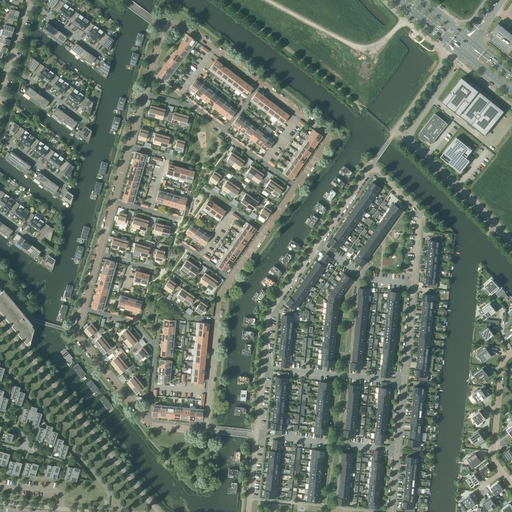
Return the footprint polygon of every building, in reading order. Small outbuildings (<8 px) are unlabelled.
[(50,0),(48,6),(54,10),(61,1),(59,0),(50,0)] [(54,10),(62,16),(68,6),(61,1),(54,10)] [(10,9),(8,13),(18,16),(19,11),(16,10),(17,7),(8,4),(7,7),(10,9)] [(62,16),(69,21),(76,12),(68,6),(62,16)] [(69,21),(77,27),(84,18),(76,12),(69,21)] [(8,13),(6,21),(12,23),(13,20),(16,21),(18,16),(8,13)] [(77,27),(85,33),(91,23),(84,18),(77,27)] [(5,25),(3,29),(13,32),(14,27),(11,26),(12,23),(6,21),(3,20),(2,23),(5,25)] [(47,35),(52,38),(57,30),(47,23),(43,29),(49,33),(47,35)] [(85,33),(92,38),(99,29),(91,23),(85,33)] [(511,34),(498,23),(490,33),(494,36),(490,40),(511,57),(511,34)] [(3,29),(1,37),(7,39),(8,36),(11,37),(13,32),(3,29)] [(92,38),(100,44),(107,35),(99,29),(92,38)] [(57,30),(52,38),(56,41),(57,39),(63,43),(67,37),(57,30)] [(107,35),(100,44),(109,51),(113,39),(107,35)] [(185,37),(183,41),(191,47),(191,46),(193,47),(196,43),(195,42),(195,41),(188,36),(186,38),(185,37)] [(1,37),(0,39),(0,45),(5,47),(6,44),(9,45),(10,40),(7,39),(1,37)] [(179,46),(178,46),(186,52),(191,47),(183,41),(180,44),(181,45),(180,47),(179,46)] [(75,55),(80,58),(85,51),(75,43),(71,49),(77,54),(75,55)] [(174,52),(182,58),(186,52),(178,46),(176,50),(177,51),(175,53),(174,52)] [(85,51),(80,58),(84,62),(85,60),(91,64),(95,58),(85,51)] [(170,58),(178,64),(182,58),(174,52),(172,55),(173,56),(171,59),(170,58)] [(29,69),(34,73),(41,64),(32,58),(29,69)] [(166,63),(165,64),(173,70),(178,64),(170,58),(167,61),(168,62),(167,64),(166,63)] [(101,72),(106,75),(107,76),(110,66),(103,61),(99,67),(97,65),(95,67),(97,69),(96,70),(100,73),(101,72)] [(215,72),(221,64),(218,62),(218,63),(215,61),(210,68),(209,70),(214,73),(215,72)] [(34,73),(42,79),(49,70),(41,64),(34,73)] [(161,69),(169,75),(173,70),(165,64),(163,67),(164,68),(162,70),(161,69)] [(220,76),(226,68),(225,69),(223,68),(224,66),(221,64),(215,72),(216,72),(214,74),(219,77),(220,76)] [(225,80),(226,80),(232,72),(231,73),(228,72),(229,70),(226,68),(220,76),(221,76),(220,78),(224,81),(225,80)] [(169,75),(161,69),(158,73),(160,74),(158,76),(165,81),(169,75)] [(42,79),(50,85),(56,75),(49,70),(42,79)] [(226,80),(231,84),(237,76),(236,77),(234,75),(235,74),(232,72),(226,80)] [(50,85),(57,90),(64,81),(56,75),(50,85)] [(231,84),(236,88),(242,80),(241,81),(239,79),(240,78),(237,76),(231,84)] [(470,84),(462,77),(442,102),(484,136),(504,112),(470,84)] [(191,91),(195,93),(201,85),(200,85),(201,84),(197,80),(195,82),(195,81),(190,88),(192,90),(191,91)] [(241,92),(248,84),(247,84),(246,85),(244,83),(245,82),(242,80),(236,88),(237,88),(236,90),(240,93),(241,92)] [(57,90),(65,96),(72,87),(64,81),(57,90)] [(248,84),(241,92),(242,92),(241,94),(245,97),(246,96),(247,96),(252,89),(249,87),(250,86),(248,84)] [(197,95),(200,98),(206,90),(201,85),(195,93),(195,94),(196,92),(198,94),(197,95)] [(29,99),(33,102),(39,94),(29,87),(25,93),(30,97),(29,99)] [(65,96),(72,102),(79,92),(72,87),(65,96)] [(203,100),(206,102),(212,94),(206,90),(200,98),(201,98),(201,97),(204,98),(203,100)] [(72,102),(80,107),(87,98),(79,92),(72,102)] [(251,99),(256,103),(262,95),(260,93),(259,94),(256,92),(251,99)] [(208,104),(212,106),(218,98),(217,98),(218,97),(214,93),(213,95),(212,94),(206,102),(207,101),(209,103),(208,104)] [(39,94),(33,102),(38,105),(39,104),(45,108),(49,102),(39,94)] [(261,107),(262,107),(268,99),(267,99),(267,100),(264,99),(265,98),(262,95),(256,103),(257,104),(256,105),(260,109),(261,107)] [(87,98),(80,107),(90,114),(93,102),(87,98)] [(214,108),(218,111),(224,103),(218,98),(212,106),(212,107),(213,105),(215,107),(214,108)] [(262,107),(267,111),(273,103),(272,104),(270,103),(270,102),(268,99),(262,107)] [(220,113),(223,115),(229,107),(224,103),(218,111),(219,110),(221,111),(220,113)] [(267,111),(272,115),(278,107),(277,108),(275,107),(276,106),(273,103),(267,111)] [(155,117),(158,108),(150,106),(148,114),(150,114),(150,116),(155,117)] [(229,107),(223,115),(227,118),(227,117),(230,119),(235,112),(229,107)] [(272,115),(277,119),(283,111),(282,112),(280,111),(281,110),(278,107),(272,115)] [(57,120),(61,123),(67,115),(57,108),(53,114),(58,118),(57,120)] [(158,108),(155,117),(160,119),(161,117),(162,118),(165,110),(158,108)] [(283,111),(277,119),(283,123),(288,117),(285,115),(286,114),(283,111)] [(178,124),(181,114),(174,112),(171,120),(173,121),(173,122),(178,124)] [(181,114),(178,124),(184,125),(184,124),(186,125),(188,116),(181,114)] [(422,141),(425,143),(424,142),(426,140),(431,145),(448,124),(435,114),(421,131),(420,132),(420,133),(419,134),(419,135),(419,136),(420,137),(420,138),(420,139),(421,139),(421,140),(422,141)] [(67,115),(61,123),(66,126),(67,124),(73,129),(77,122),(67,115)] [(234,127),(237,129),(244,121),(243,121),(244,119),(239,116),(238,117),(232,124),(235,126),(234,127)] [(9,133),(14,137),(21,128),(12,121),(9,133)] [(240,131),(243,134),(249,126),(244,121),(237,129),(238,129),(238,128),(241,130),(240,131)] [(82,138),(83,136),(89,140),(92,131),(85,126),(81,131),(78,129),(77,132),(79,133),(78,135),(82,138)] [(246,135),(249,138),(255,130),(249,126),(243,134),(244,133),(246,134),(246,135)] [(14,137),(22,142),(29,133),(21,128),(14,137)] [(140,129),(138,137),(140,138),(139,139),(145,141),(145,139),(148,131),(147,131),(147,129),(141,128),(141,129),(140,129)] [(251,140),(255,142),(261,134),(260,134),(261,133),(257,129),(256,130),(255,130),(249,138),(250,137),(252,139),(251,140)] [(314,130),(310,136),(318,142),(320,139),(319,138),(321,135),(314,130)] [(22,142),(30,148),(36,139),(29,133),(22,142)] [(159,145),(160,145),(162,135),(155,133),(153,142),(155,142),(154,143),(160,145),(159,145)] [(257,144),(260,147),(266,139),(266,138),(267,137),(262,133),(261,135),(261,134),(255,142),(256,141),(258,143),(257,144)] [(162,135),(160,145),(165,146),(165,145),(167,146),(170,137),(162,135)] [(310,136),(306,141),(314,147),(313,146),(315,144),(316,145),(318,142),(310,136)] [(468,147),(456,137),(440,157),(460,173),(470,161),(462,155),(468,147)] [(30,148),(37,154),(44,144),(36,139),(30,148)] [(180,149),(182,150),(185,142),(177,139),(175,148),(175,149),(180,151),(180,149)] [(266,139),(260,147),(264,149),(265,148),(267,150),(272,143),(266,139)] [(303,146),(302,147),(310,152),(311,152),(309,152),(311,149),(312,150),(314,147),(306,141),(306,142),(304,141),(301,145),(303,146)] [(37,154),(45,159),(52,150),(44,144),(37,154)] [(299,152),(307,158),(306,157),(307,155),(308,155),(310,152),(302,147),(301,146),(297,151),(299,152)] [(45,159),(53,165),(59,156),(52,150),(45,159)] [(11,164),(15,167),(21,159),(11,152),(6,158),(12,162),(11,164)] [(135,155),(133,159),(143,162),(143,161),(145,162),(147,156),(145,156),(145,155),(137,152),(136,155),(135,155)] [(299,152),(295,158),(303,163),(302,162),(303,160),(305,161),(307,158),(299,152)] [(232,165),(238,157),(232,153),(227,160),(228,161),(228,162),(232,165)] [(53,165),(60,171),(67,161),(59,156),(53,165)] [(238,157),(232,165),(237,168),(237,167),(239,168),(244,161),(238,157)] [(295,158),(291,163),(299,169),(298,168),(300,165),(301,166),(303,163),(295,158)] [(21,159),(15,167),(19,170),(21,168),(26,172),(31,166),(21,159)] [(134,164),(133,166),(141,169),(143,162),(133,159),(132,163),(134,164)] [(67,161),(60,171),(70,177),(73,166),(67,161)] [(291,163),(287,168),(295,174),(294,173),(296,171),(297,172),(299,169),(291,163)] [(166,174),(172,176),(175,166),(172,165),(171,166),(168,166),(166,174)] [(132,170),(131,173),(139,176),(141,169),(133,166),(133,167),(131,166),(130,170),(132,170)] [(172,176),(179,178),(181,168),(181,169),(178,168),(178,167),(175,166),(172,176)] [(251,178),(252,179),(257,170),(251,166),(246,173),(248,174),(247,175),(251,178)] [(340,171),(349,177),(353,172),(344,166),(340,171)] [(184,179),(185,179),(188,170),(187,170),(187,171),(184,170),(185,169),(181,168),(179,178),(179,179),(184,181),(184,179)] [(295,174),(287,168),(287,169),(285,168),(282,172),(284,173),(283,174),(290,179),(292,176),(293,177),(295,174)] [(188,170),(185,179),(191,181),(194,173),(191,172),(191,171),(188,170)] [(257,170),(252,179),(256,182),(257,181),(258,182),(261,178),(263,175),(257,170)] [(210,181),(215,184),(216,183),(221,176),(215,171),(210,178),(211,180),(210,181)] [(39,184),(43,187),(49,180),(39,172),(35,178),(40,183),(39,184)] [(130,177),(129,180),(137,183),(139,176),(131,173),(131,174),(130,173),(128,177),(130,177)] [(333,182),(342,188),(345,183),(336,177),(333,182)] [(49,180),(43,187),(48,191),(49,189),(55,193),(59,187),(49,180)] [(128,184),(127,187),(135,189),(137,183),(129,180),(128,180),(126,184),(128,184)] [(227,193),(228,193),(233,185),(227,180),(222,187),(224,189),(223,190),(227,193)] [(271,192),(277,184),(271,180),(266,187),(267,188),(266,189),(271,192)] [(372,182),(369,187),(377,193),(380,188),(380,187),(381,186),(378,184),(378,186),(372,182)] [(233,185),(228,193),(232,196),(233,195),(234,196),(239,189),(239,188),(240,187),(235,183),(234,185),(233,185)] [(277,184),(271,192),(275,195),(276,194),(278,195),(283,188),(277,184)] [(124,193),(124,194),(133,196),(135,189),(127,187),(126,187),(124,191),(126,191),(125,194),(124,193)] [(369,188),(366,192),(374,197),(377,193),(369,187),(369,188)] [(325,198),(330,202),(335,196),(337,193),(332,189),(325,198)] [(61,198),(60,199),(64,202),(65,201),(69,204),(71,205),(73,195),(67,190),(63,196),(60,194),(59,196),(61,198)] [(0,192),(0,204),(2,206),(9,197),(1,191),(0,192)] [(158,202),(163,204),(165,194),(158,192),(156,200),(159,201),(158,202)] [(366,192),(363,197),(370,202),(374,197),(366,192)] [(165,204),(169,206),(172,196),(172,194),(167,193),(166,194),(165,194),(163,204),(163,202),(166,203),(165,204)] [(246,206),(252,198),(246,193),(241,201),(242,202),(242,203),(246,206)] [(133,196),(124,194),(123,198),(124,198),(123,201),(131,204),(133,196)] [(169,206),(176,208),(179,198),(172,196),(169,206)] [(2,206),(10,211),(17,202),(9,197),(2,206)] [(363,197),(360,201),(367,206),(370,202),(363,197)] [(179,198),(176,208),(180,209),(181,207),(184,208),(186,200),(179,198)] [(252,198),(246,206),(251,209),(252,208),(253,209),(258,202),(252,198)] [(203,208),(209,212),(214,204),(211,201),(210,202),(208,201),(203,208)] [(360,201),(357,206),(364,211),(367,206),(360,201)] [(10,211),(18,217),(24,208),(17,202),(10,211)] [(315,207),(324,213),(327,209),(318,202),(315,207)] [(394,204),(391,209),(399,215),(402,210),(397,206),(398,205),(395,203),(394,205),(394,204)] [(214,215),(220,207),(219,208),(216,206),(216,205),(214,204),(209,212),(208,214),(213,217),(214,215)] [(260,214),(259,215),(264,218),(264,217),(266,218),(272,209),(267,206),(265,207),(265,206),(260,214)] [(357,206),(353,211),(361,216),(364,211),(357,206)] [(220,207),(214,215),(220,219),(224,212),(222,210),(223,209),(220,207)] [(18,217),(25,223),(32,213),(24,208),(18,217)] [(391,209),(387,214),(395,219),(398,214),(399,215),(391,209)] [(353,211),(350,215),(357,220),(361,216),(353,211)] [(25,223),(33,228),(40,219),(32,213),(25,223)] [(119,221),(118,223),(123,224),(124,223),(126,215),(119,213),(118,216),(115,216),(114,220),(117,221),(119,221)] [(387,214),(384,218),(391,223),(395,219),(387,214)] [(307,224),(312,228),(319,219),(314,215),(307,224)] [(350,215),(347,220),(354,225),(357,220),(350,215)] [(138,228),(141,219),(134,217),(132,225),(133,226),(133,227),(138,228)] [(384,218),(381,223),(388,228),(391,223),(384,218)] [(33,228),(41,234),(47,225),(40,219),(33,228)] [(141,219),(138,228),(139,228),(144,230),(144,229),(146,229),(148,221),(141,219)] [(347,220),(343,225),(351,230),(354,225),(347,220)] [(3,223),(0,227),(0,233),(1,234),(2,233),(8,237),(13,231),(3,223)] [(160,234),(163,225),(156,223),(154,231),(155,232),(155,233),(160,234)] [(248,223),(244,229),(252,234),(254,232),(253,231),(255,228),(248,223)] [(381,223),(378,228),(385,233),(388,228),(381,223)] [(47,225),(41,234),(50,241),(53,229),(47,225)] [(163,225),(160,234),(161,234),(166,236),(166,235),(168,235),(169,232),(170,233),(173,233),(174,228),(163,225)] [(188,235),(191,237),(197,229),(191,225),(186,232),(189,234),(188,235)] [(343,225),(340,229),(348,234),(351,230),(343,225)] [(80,238),(86,240),(90,228),(84,226),(80,238)] [(378,228),(374,232),(382,237),(385,233),(378,228)] [(194,239),(197,241),(203,233),(197,229),(191,237),(192,237),(192,236),(195,238),(194,239)] [(244,229),(240,234),(248,240),(247,239),(249,237),(250,237),(252,234),(244,229)] [(340,229),(337,234),(344,239),(348,234),(340,229)] [(374,232),(371,237),(378,242),(382,237),(374,232)] [(203,233),(197,241),(201,244),(202,243),(204,244),(209,237),(203,233)] [(236,239),(236,240),(244,245),(243,244),(245,242),(246,243),(248,240),(240,234),(238,233),(235,238),(236,239)] [(337,234),(334,239),(341,244),(344,239),(337,234)] [(429,240),(428,246),(441,247),(442,235),(434,234),(433,241),(429,240)] [(21,249),(25,252),(31,244),(21,237),(16,243),(22,247),(21,249)] [(118,249),(120,239),(113,237),(111,246),(113,246),(112,247),(118,249)] [(371,237),(368,242),(375,247),(378,242),(371,237)] [(334,239),(333,238),(330,243),(333,246),(330,250),(334,253),(341,244),(334,239)] [(120,239),(118,249),(123,250),(123,249),(125,250),(128,241),(120,239)] [(233,244),(232,245),(240,251),(241,251),(239,250),(241,247),(242,248),(244,245),(236,240),(234,239),(231,243),(233,244)] [(289,245),(297,251),(301,246),(292,240),(289,245)] [(368,242),(364,246),(372,251),(375,247),(368,242)] [(139,255),(140,255),(142,245),(135,243),(133,252),(135,252),(134,253),(139,255)] [(31,244),(25,252),(29,255),(31,253),(36,258),(41,251),(31,244)] [(142,245),(140,255),(145,256),(145,255),(147,256),(149,247),(148,247),(149,246),(143,244),(143,245),(142,245)] [(232,245),(228,250),(237,256),(236,255),(237,253),(238,254),(240,251),(232,245)] [(364,246),(361,251),(369,256),(372,251),(364,246)] [(428,246),(428,254),(440,255),(441,247),(428,246)] [(155,259),(160,261),(160,259),(162,260),(165,261),(166,256),(163,256),(164,252),(164,251),(164,250),(159,248),(158,250),(157,250),(155,258),(155,259)] [(228,250),(225,256),(233,262),(233,261),(232,261),(233,258),(235,259),(237,256),(228,250)] [(361,251),(358,256),(366,261),(365,261),(369,256),(361,251)] [(284,264),(286,265),(292,256),(288,253),(281,262),(284,264)] [(325,254),(319,263),(325,267),(331,258),(325,254)] [(428,254),(427,261),(439,263),(440,255),(428,254)] [(46,267),(47,265),(52,269),(55,260),(54,259),(48,255),(44,260),(42,258),(40,261),(43,262),(42,264),(46,267)] [(221,261),(229,267),(228,266),(230,264),(231,264),(233,262),(225,256),(223,255),(220,260),(221,261)] [(366,261),(358,256),(354,261),(363,266),(366,261)] [(104,262),(103,266),(113,269),(115,262),(107,260),(106,263),(104,262)] [(187,272),(193,264),(186,260),(182,267),(183,268),(182,269),(187,272)] [(229,267),(221,261),(221,262),(219,261),(216,265),(217,266),(217,267),(224,272),(226,269),(227,270),(229,267)] [(427,261),(426,269),(439,270),(439,263),(427,261)] [(317,262),(314,267),(321,272),(325,267),(319,263),(317,262)] [(193,264),(187,272),(187,273),(187,272),(191,276),(192,275),(194,276),(199,269),(193,264)] [(103,271),(103,274),(111,276),(113,269),(103,266),(102,270),(103,271)] [(271,271),(279,277),(283,272),(274,266),(271,271)] [(314,267),(311,271),(318,276),(321,272),(314,267)] [(425,277),(436,278),(438,278),(439,270),(426,269),(425,277)] [(311,271),(308,276),(315,281),(318,276),(311,271)] [(139,282),(140,282),(143,273),(139,272),(139,273),(136,272),(133,281),(134,281),(134,283),(139,284),(139,282)] [(101,278),(101,281),(109,283),(111,276),(103,274),(101,273),(100,277),(101,278)] [(143,273),(140,282),(146,284),(149,276),(146,275),(146,274),(143,273)] [(205,285),(205,286),(211,277),(205,273),(200,280),(202,281),(201,282),(205,285)] [(343,273),(340,278),(350,284),(353,280),(343,273)] [(263,281),(272,288),(275,283),(266,276),(263,281)] [(308,276),(304,281),(312,286),(315,281),(308,276)] [(211,277),(205,286),(206,286),(210,289),(211,288),(212,289),(217,282),(211,277)] [(436,278),(425,277),(424,283),(429,283),(429,287),(429,288),(437,288),(438,278),(436,278)] [(169,280),(164,287),(166,288),(165,289),(169,292),(170,291),(171,291),(175,284),(175,283),(176,282),(171,278),(170,280),(169,280)] [(341,279),(338,283),(346,289),(349,284),(350,285),(350,284),(340,278),(341,279)] [(484,286),(491,294),(499,287),(492,279),(484,286)] [(100,285),(99,288),(107,290),(109,283),(101,281),(99,280),(98,284),(100,285)] [(304,281),(301,285),(308,290),(312,286),(304,281)] [(338,283),(335,288),(342,293),(346,289),(338,283)] [(64,297),(70,298),(73,286),(67,285),(64,297)] [(301,285),(298,290),(305,295),(308,290),(301,285)] [(98,292),(97,294),(105,297),(107,290),(99,288),(97,287),(96,291),(98,292)] [(335,288),(332,293),(339,298),(340,296),(342,293),(335,288)] [(182,301),(188,293),(182,289),(177,296),(179,297),(178,298),(182,301)] [(256,298),(261,302),(267,293),(262,289),(256,298)] [(4,290),(0,292),(0,312),(29,348),(34,328),(27,319),(27,320),(24,316),(25,315),(4,290)] [(298,290),(294,294),(302,300),(305,295),(298,290)] [(390,291),(390,297),(400,298),(400,292),(394,292),(394,290),(391,290),(391,292),(390,291)] [(423,294),(423,300),(435,301),(436,291),(428,291),(428,295),(423,294)] [(188,293),(182,301),(187,304),(188,303),(189,304),(194,297),(193,296),(194,296),(194,295),(189,292),(188,293)] [(327,302),(339,304),(340,300),(338,300),(339,298),(332,293),(330,295),(330,297),(328,297),(328,302),(327,302)] [(94,301),(93,301),(103,304),(105,297),(97,294),(97,295),(95,294),(94,298),(96,299),(95,301),(94,301)] [(291,299),(290,299),(299,304),(302,300),(294,294),(291,299)] [(120,308),(124,309),(127,299),(120,297),(118,305),(121,306),(120,308)] [(127,309),(131,311),(134,301),(127,299),(124,309),(125,309),(125,307),(128,308),(127,309)] [(288,310),(290,312),(294,312),(294,310),(299,304),(290,299),(287,304),(291,306),(288,310)] [(423,300),(422,308),(435,309),(435,301),(423,300)] [(103,304),(93,301),(92,305),(94,305),(93,308),(101,311),(103,304)] [(134,301),(131,311),(135,312),(136,310),(139,311),(141,303),(134,301)] [(195,310),(200,313),(200,312),(202,313),(204,314),(207,311),(204,309),(207,306),(206,306),(207,305),(207,304),(202,301),(202,302),(201,302),(196,309),(195,310)] [(490,303),(483,308),(482,309),(485,314),(488,317),(491,315),(496,311),(493,307),(490,303)] [(422,308),(421,316),(434,317),(432,316),(433,309),(435,309),(422,308)] [(283,315),(282,321),(295,322),(293,322),(294,312),(290,312),(288,310),(288,316),(283,315)] [(421,316),(421,323),(433,325),(434,317),(421,316)] [(164,322),(163,327),(173,328),(173,327),(175,327),(176,321),(174,321),(174,320),(165,319),(165,322),(164,322)] [(421,323),(420,331),(432,332),(433,325),(421,323)] [(85,332),(88,336),(89,335),(90,335),(96,330),(91,324),(88,326),(87,324),(83,327),(85,329),(86,331),(85,332)] [(162,333),(162,334),(172,335),(173,328),(163,327),(163,331),(164,331),(164,334),(162,333)] [(494,335),(488,327),(480,333),(486,341),(494,335)] [(124,341),(132,334),(127,329),(120,334),(122,336),(121,336),(124,341)] [(420,331),(419,339),(432,340),(430,340),(430,332),(432,333),(432,332),(420,331)] [(132,334),(124,341),(122,343),(126,347),(129,344),(130,346),(137,340),(132,334)] [(162,341),(172,342),(172,335),(162,334),(162,338),(163,338),(163,341),(162,341)] [(98,348),(106,341),(107,340),(103,335),(102,337),(101,336),(95,341),(96,343),(95,344),(98,348)] [(419,339),(418,347),(431,348),(432,340),(419,339)] [(106,341),(98,348),(99,348),(102,352),(103,351),(104,353),(111,347),(106,341)] [(161,348),(171,349),(172,342),(162,341),(161,345),(163,345),(162,348),(161,348)] [(140,344),(136,348),(132,351),(134,353),(137,350),(142,346),(140,344)] [(135,354),(139,358),(140,357),(141,359),(142,361),(146,358),(144,356),(147,353),(143,347),(136,353),(135,354)] [(418,347),(417,354),(430,356),(431,348),(418,347)] [(486,347),(477,354),(483,362),(492,356),(486,348),(486,347)] [(72,358),(65,348),(60,352),(68,361),(72,358)] [(171,349),(161,348),(161,352),(162,352),(162,355),(170,356),(171,349)] [(417,354),(417,362),(429,363),(430,356),(417,354)] [(115,368),(123,361),(122,361),(124,360),(120,355),(119,357),(118,356),(111,361),(112,363),(111,364),(115,368)] [(292,356),(280,355),(283,356),(281,367),(289,367),(289,362),(291,362),(292,356)] [(160,363),(159,367),(169,368),(170,361),(161,360),(161,363),(160,363)] [(123,361),(115,368),(118,372),(119,371),(121,373),(127,367),(123,361)] [(417,362),(416,370),(428,371),(429,363),(417,362)] [(73,368),(81,377),(85,374),(78,364),(73,368)] [(392,366),(381,365),(380,371),(382,371),(382,377),(389,377),(390,366),(392,367),(392,366)] [(158,374),(168,375),(169,368),(159,367),(159,371),(160,372),(160,374),(158,374)] [(488,377),(486,373),(485,372),(482,369),(474,375),(478,379),(475,381),(477,385),(480,382),(482,381),(488,377)] [(428,371),(416,370),(415,376),(420,376),(419,380),(427,381),(428,371)] [(277,377),(276,383),(289,384),(287,384),(288,373),(282,372),(282,373),(282,378),(277,377)] [(168,375),(158,374),(158,379),(159,379),(159,382),(168,383),(168,382),(169,382),(170,376),(168,376),(168,375)] [(131,388),(139,381),(140,380),(136,375),(135,377),(134,376),(128,381),(129,383),(128,384),(131,388)] [(99,389),(91,380),(86,383),(94,393),(99,389)] [(139,381),(131,388),(135,392),(136,391),(137,393),(144,387),(139,381)] [(379,388),(378,393),(390,395),(391,389),(386,388),(386,383),(381,382),(381,388),(379,388)] [(414,387),(413,393),(426,394),(427,384),(419,383),(419,384),(419,387),(414,387)] [(10,398),(16,400),(19,391),(20,387),(14,385),(10,398)] [(480,389),(476,392),(472,395),(478,403),(486,397),(480,389)] [(16,400),(15,404),(21,406),(25,393),(19,391),(16,400)] [(414,393),(413,400),(425,402),(426,394),(413,393),(414,393)] [(112,405),(104,396),(99,399),(107,409),(112,405)] [(0,403),(0,410),(4,411),(8,399),(2,397),(0,403)] [(413,400),(412,408),(425,409),(425,402),(413,400)] [(27,419),(33,421),(36,412),(37,408),(31,406),(30,410),(27,419)] [(154,416),(159,417),(160,407),(152,406),(151,415),(154,415),(154,416)] [(161,417),(166,418),(167,408),(160,407),(159,417),(159,415),(162,416),(161,417)] [(26,423),(27,419),(30,410),(24,408),(20,421),(26,423)] [(169,418),(173,418),(174,408),(167,408),(166,418),(166,416),(169,416),(169,418)] [(176,419),(180,419),(181,409),(174,408),(173,418),(173,417),(176,417),(176,419)] [(412,408),(411,416),(424,417),(425,409),(412,408)] [(183,419),(187,420),(188,410),(181,409),(180,419),(180,418),(183,418),(183,419)] [(190,420),(194,420),(195,410),(188,410),(187,420),(188,418),(190,419),(190,420)] [(195,410),(194,420),(199,421),(199,419),(202,420),(203,411),(195,410)] [(33,421),(32,424),(38,426),(42,414),(36,412),(33,421)] [(480,412),(472,418),(477,426),(486,420),(480,412)] [(411,416),(411,424),(421,425),(422,418),(424,418),(424,417),(411,416)] [(285,424),(272,423),(271,429),(276,429),(276,434),(276,435),(282,435),(282,430),(284,430),(285,424)] [(411,424),(410,431),(422,433),(423,425),(421,425),(411,424)] [(43,438),(49,440),(52,431),(53,427),(47,425),(45,429),(46,429),(43,438)] [(42,442),(43,438),(46,429),(45,429),(39,427),(35,440),(42,442)] [(49,440),(47,443),(54,445),(58,433),(52,431),(49,440)] [(409,439),(420,440),(422,440),(422,433),(410,431),(409,439)] [(470,437),(476,445),(484,439),(478,431),(470,437)] [(7,432),(4,441),(11,443),(14,434),(7,432)] [(386,434),(374,433),(374,439),(376,439),(375,445),(380,445),(381,440),(385,440),(386,434)] [(53,451),(59,453),(60,453),(62,444),(63,444),(64,440),(58,438),(53,451)] [(420,440),(409,439),(408,445),(413,446),(413,450),(412,450),(421,451),(421,446),(419,446),(420,440)] [(270,451),(282,452),(283,446),(281,446),(281,441),(274,440),(273,451),(270,451)] [(60,453),(59,453),(58,457),(65,459),(69,446),(63,444),(62,444),(60,453)] [(511,457),(511,452),(509,449),(502,454),(507,460),(511,457)] [(372,455),(371,461),(380,462),(382,451),(374,450),(374,456),(372,455)] [(4,452),(0,464),(0,465),(6,467),(10,454),(4,452)] [(407,456),(406,462),(419,463),(420,454),(412,453),(412,457),(407,456)] [(467,460),(473,468),(481,462),(475,453),(467,460)] [(12,475),(12,474),(16,462),(10,460),(6,473),(12,475)] [(12,474),(18,476),(22,463),(16,461),(16,462),(12,474)] [(28,477),(29,476),(28,476),(32,464),(26,462),(22,475),(28,477)] [(407,463),(406,470),(418,471),(419,463),(406,462),(406,463),(407,463)] [(28,476),(29,476),(35,478),(39,465),(32,463),(32,464),(28,476)] [(50,479),(50,478),(54,466),(53,466),(48,464),(44,477),(50,479)] [(50,478),(56,480),(60,467),(54,465),(53,466),(54,466),(50,478)] [(70,481),(70,480),(74,468),(73,468),(68,466),(64,479),(70,481)] [(485,476),(491,472),(487,466),(480,470),(485,476)] [(70,480),(76,482),(80,469),(74,467),(73,468),(74,468),(70,480)] [(406,470),(405,478),(418,479),(418,471),(406,470)] [(472,487),(479,482),(474,474),(466,480),(472,487)] [(405,478),(404,485),(417,487),(418,479),(405,478)] [(498,483),(494,486),(491,488),(496,495),(503,490),(498,483)] [(404,485),(404,493),(416,494),(417,487),(404,485)] [(278,492),(265,491),(265,497),(272,497),(272,499),(275,499),(275,498),(278,498),(278,492)] [(404,493),(403,501),(413,502),(414,495),(416,495),(416,494),(404,493)] [(471,506),(475,503),(473,500),(472,500),(472,499),(469,495),(466,497),(460,501),(467,510),(466,511),(470,508),(476,504),(475,504),(472,507),(471,506)] [(348,499),(338,498),(337,504),(344,505),(344,506),(347,506),(347,505),(348,499)] [(488,511),(497,506),(491,498),(482,504),(488,511)] [(413,502),(403,501),(402,501),(402,507),(407,508),(406,511),(414,511),(415,502),(413,502)] [(502,509),(504,511),(511,511),(511,506),(510,503),(509,504),(502,509)]
